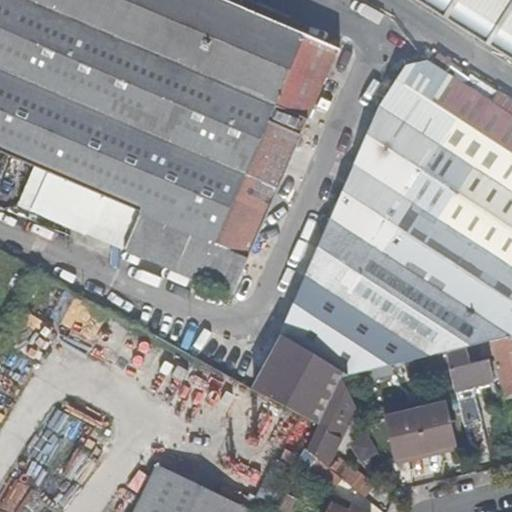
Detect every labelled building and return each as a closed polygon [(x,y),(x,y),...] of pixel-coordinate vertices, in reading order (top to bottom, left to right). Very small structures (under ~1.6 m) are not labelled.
[(216,0),(0,0),(0,196),(232,295),(338,52),(216,0)] [(511,118),(453,80),(429,63),(409,69),(382,110),(285,335),(266,371),(257,390),(318,423),(341,376),(401,361),(446,350),(484,341),(489,339),(510,335),(511,334),(511,118)] [(511,334),(510,335),(511,343),(511,344),(492,350),(503,395),(511,393),(511,334)] [(511,344),(511,343),(510,335),(489,340),(492,350),(511,344)] [(493,379),(484,341),(446,350),(450,367),(455,388),(493,379)] [(405,378),(450,367),(446,350),(401,361),(405,378)] [(336,429),(351,398),(341,376),(318,423),(305,449),(311,455),(324,465),(335,474),(339,468),(322,454),(334,428),(336,429)] [(441,394),(411,401),(423,451),(439,447),(441,453),(455,449),(441,394)] [(407,454),(423,451),(411,401),(381,408),(394,464),(409,460),(407,454)] [(477,406),(460,411),(472,457),(489,453),(477,406)] [(323,490),(335,474),(324,465),(311,455),(299,470),(323,490)] [(164,459),(138,511),(245,511),(251,500),(164,459)] [(350,465),(340,477),(343,480),(364,497),(374,484),(350,465)] [(287,511),(295,498),(284,493),(276,509),(282,511),(287,511)] [(333,498),(326,511),(364,511),(351,506),(333,498)]
